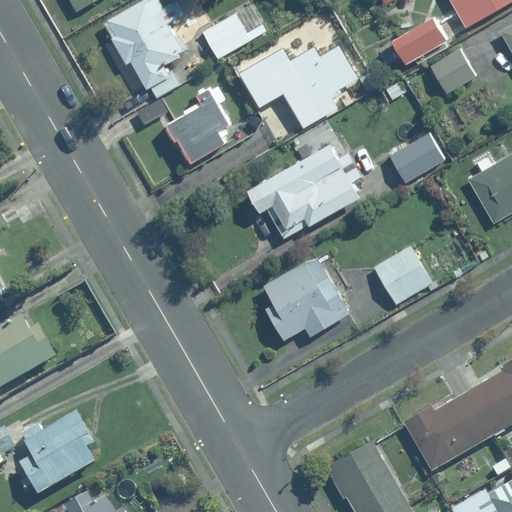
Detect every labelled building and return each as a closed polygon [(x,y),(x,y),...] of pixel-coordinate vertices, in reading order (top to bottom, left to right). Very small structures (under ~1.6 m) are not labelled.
[(72,0),(80,14),(103,0),(72,0)] [(180,0),(141,0),(104,21),(129,67),(134,64),(149,91),(153,89),(159,99),(183,85),(171,64),(181,57),(179,53),(189,48),(173,19),(187,11),(180,0)] [(511,0),(451,0),(468,27),(511,0)] [(202,29),(219,60),(268,31),(251,1),(202,29)] [(395,38),(397,42),(409,63),(453,38),(439,13),(395,38)] [(511,26),(503,31),(511,48),(511,26)] [(284,46),(240,72),(262,109),(284,96),(305,131),(346,107),(338,92),(365,76),(346,43),(324,56),(317,44),(292,59),(284,46)] [(459,48),(430,66),(449,97),(478,79),(459,48)] [(227,131),(234,127),(221,103),(227,99),(219,83),(193,97),(197,104),(164,122),(173,137),(189,167),(233,142),(227,131)] [(439,135),(405,153),(420,182),(454,165),(439,135)] [(357,181),(365,177),(350,150),(342,155),(334,140),(251,187),(264,211),(270,208),(287,238),(313,223),(315,226),(366,197),(357,181)] [(511,153),(468,179),(494,225),(511,214),(511,153)] [(0,291),(4,289),(0,282),(0,233),(11,227),(2,213),(0,214),(0,291)] [(434,282),(410,243),(376,265),(400,303),(434,282)] [(319,256),(266,286),(277,305),(270,309),(288,341),(310,329),(314,336),(352,314),(319,256)] [(0,391),(60,359),(43,327),(35,331),(28,317),(0,332),(0,391)] [(406,424),(434,474),(511,429),(511,365),(500,372),(502,375),(435,412),(433,409),(406,424)] [(43,500),(99,463),(90,447),(98,442),(79,413),(48,433),(41,422),(22,434),(34,453),(19,463),(28,476),(20,481),(29,495),(37,491),(43,500)] [(0,453),(1,455),(19,446),(9,427),(0,431),(0,453)] [(328,466),(347,501),(349,499),(356,511),(413,511),(374,441),(328,466)] [(488,490),(452,511),(511,511),(511,484),(492,496),(488,490)] [(130,511),(126,505),(115,511),(108,499),(96,506),(89,493),(66,505),(69,511),(130,511)]
